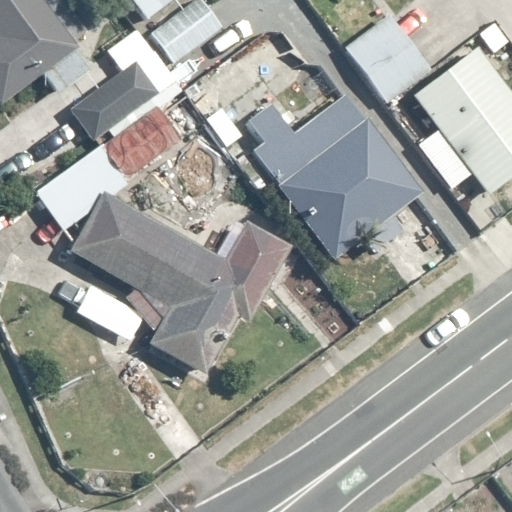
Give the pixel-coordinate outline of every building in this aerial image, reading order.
[(0,0),(0,99),(34,75),(50,97),(63,87),(85,71),(32,0),(0,0)] [(166,0),(122,0),(138,21),(166,0)] [(218,28),(196,0),(192,0),(143,38),(166,68),(218,28)] [(426,69),(382,12),(336,47),(380,104),(426,69)] [(511,170),(511,105),(468,47),(405,95),(433,131),(412,147),(444,190),(464,174),(480,195),(511,170)] [(290,91),(270,62),(195,114),(220,150),(235,140),(321,262),(411,200),(337,96),(294,126),(277,101),(290,91)] [(150,94),(129,64),(63,113),(84,143),(150,94)] [(229,208),(201,247),(105,198),(176,142),(146,104),(28,196),(80,262),(123,294),(119,302),(148,335),(143,343),(193,379),(287,250),(229,208)]
